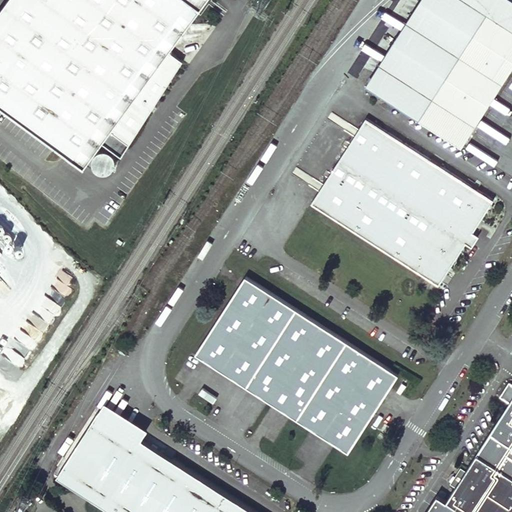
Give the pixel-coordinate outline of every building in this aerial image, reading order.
[(10,0),(0,14),(0,105),(86,168),(104,143),(122,157),(184,61),(170,53),(208,0),(10,0)] [(511,68),(511,0),(433,0),(376,92),(462,147),(511,68)] [(493,201),(367,119),(312,204),(438,285),(493,201)] [(24,174),(29,168),(21,162),(17,168),(24,174)] [(43,194),(58,205),(66,195),(51,183),(43,194)] [(398,375),(245,277),(196,353),(349,452),(398,375)] [(190,381),(193,375),(181,369),(178,374),(190,381)] [(456,485),(446,501),(463,511),(511,511),(511,400),(465,473),(456,485)] [(254,511),(99,412),(58,476),(113,511),(254,511)] [(456,485),(465,473),(460,469),(452,482),(456,485)]
